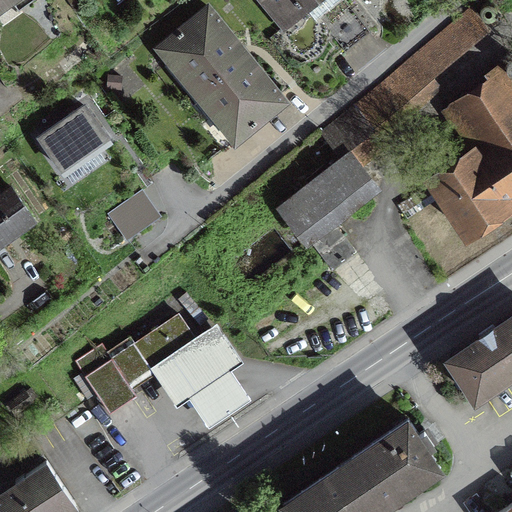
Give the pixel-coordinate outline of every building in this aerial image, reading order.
[(0,0),(0,9),(13,0),(0,0)] [(321,0),(262,0),(282,25),(321,0)] [(282,105),(206,9),(160,45),(236,141),(282,105)] [(365,114),(340,134),(360,160),(384,141),(371,123),(488,32),(472,13),(356,103),(365,114)] [(511,207),(511,101),(500,84),(450,118),(473,152),(433,179),(472,235),(511,207)] [(103,149),(77,109),(38,138),(59,175),(103,149)] [(311,243),(367,199),(340,166),(285,210),(311,243)] [(0,245),(30,223),(6,191),(0,195),(0,245)] [(153,225),(139,199),(106,227),(122,244),(153,225)] [(234,368),(210,333),(194,344),(173,315),(78,382),(103,416),(158,377),(178,406),(199,436),(244,405),(223,376),(234,368)] [(511,320),(454,359),(481,401),(511,381),(511,320)] [(407,424),(285,505),(289,511),(377,511),(440,473),(407,424)] [(0,494),(0,511),(73,511),(74,511),(47,467),(0,494)] [(511,511),(511,496),(488,511),(511,511)]
